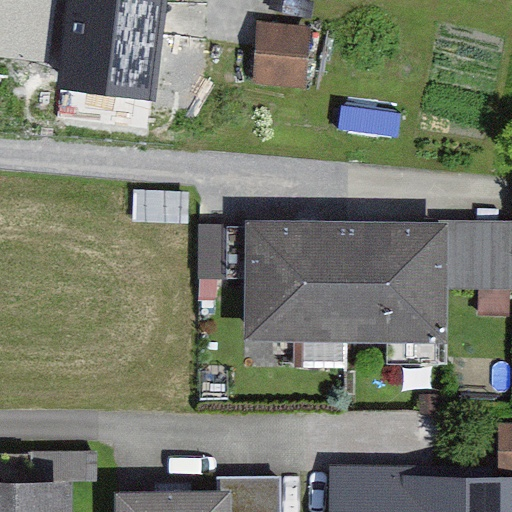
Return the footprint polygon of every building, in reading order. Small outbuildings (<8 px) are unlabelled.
[(71,0),(0,0),(0,53),(64,61),(71,0)] [(179,0),(92,0),(82,92),(168,102),(179,0)] [(328,10),(271,7),(267,78),(325,81),(328,10)] [(259,338),(358,340),(361,226),(262,224),(259,338)] [(460,229),(361,226),(358,340),(457,343),(460,229)] [(511,511),(511,465),(352,473),(353,511),(511,511)] [(86,511),(88,471),(0,468),(0,511),(86,511)] [(245,511),(245,481),(138,485),(139,511),(245,511)]
